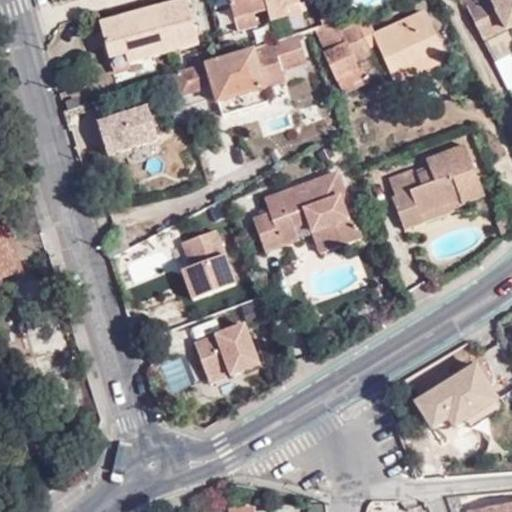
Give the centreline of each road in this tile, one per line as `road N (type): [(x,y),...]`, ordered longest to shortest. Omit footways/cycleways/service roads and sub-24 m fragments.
road 1 (residential): [(11,0),(151,465)]
road 2 (secondary): [(290,413),(511,281)]
road 3 (residential): [(343,485),(420,493),(511,484)]
road 4 (secondary): [(151,465),(225,452),(290,413)]
